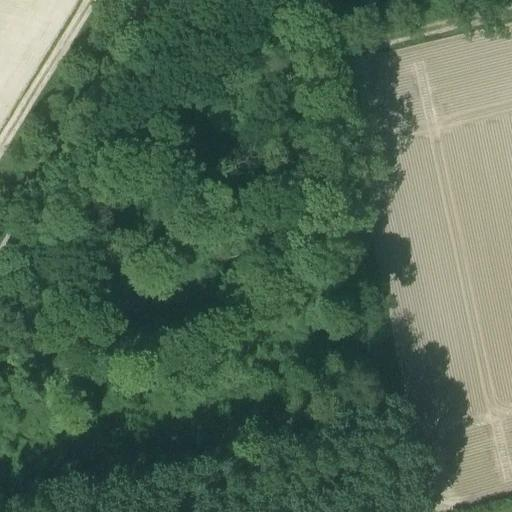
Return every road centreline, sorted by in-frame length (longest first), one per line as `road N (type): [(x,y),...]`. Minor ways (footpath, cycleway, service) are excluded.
road 1 (unclassified): [(0,272),(157,0)]
road 2 (track): [(322,0),(334,50),(511,8)]
road 3 (track): [(91,0),(0,144)]
